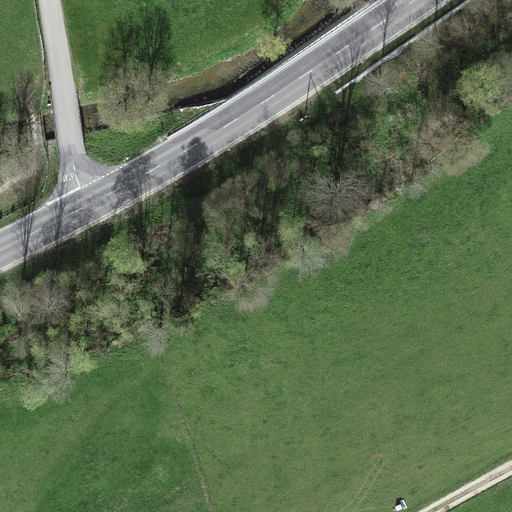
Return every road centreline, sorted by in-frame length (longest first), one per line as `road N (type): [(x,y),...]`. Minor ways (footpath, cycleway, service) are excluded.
road 1 (primary): [(417,0),(189,150),(0,248)]
road 2 (track): [(72,211),(49,0)]
